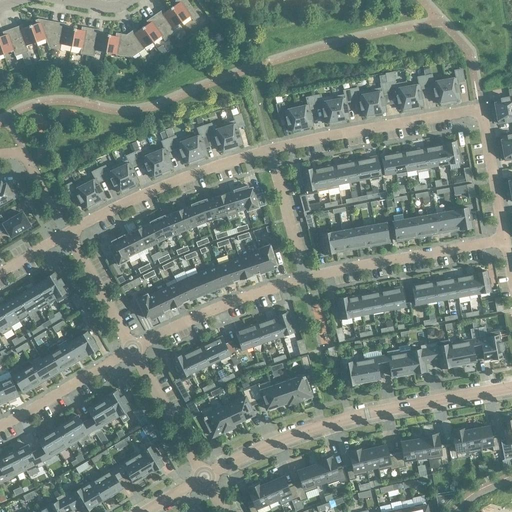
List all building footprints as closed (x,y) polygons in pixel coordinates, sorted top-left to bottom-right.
[(172,8),(182,23),(190,17),(194,22),(200,17),(187,0),(176,0),(175,1),(177,4),(172,8)] [(182,23),(172,8),(166,12),(164,9),(155,15),(171,37),(176,33),(173,29),(182,23)] [(171,37),(155,15),(147,21),(149,24),(143,28),(153,43),(162,37),(165,41),(171,37)] [(30,26),(36,43),(46,39),(49,49),(53,50),(58,23),(39,19),(35,20),(37,24),(30,26)] [(71,47),(75,29),(68,28),(68,25),(58,23),(53,50),(60,51),(61,45),(71,47)] [(13,29),(22,54),(28,52),(26,46),(36,43),(30,26),(24,29),(22,25),(13,29)] [(88,56),(92,29),(82,27),(81,31),(75,29),(71,47),(82,49),(81,54),(88,56)] [(153,43),(143,28),(137,32),(135,29),(127,35),(132,58),(145,49),(145,48),(153,43)] [(0,37),(0,45),(3,55),(13,51),(15,57),(22,54),(13,29),(3,32),(4,36),(0,37)] [(106,53),(109,36),(102,34),(103,31),(92,29),(88,56),(94,57),(96,51),(106,53)] [(132,58),(127,35),(116,33),(116,37),(109,36),(106,53),(116,55),(132,58)] [(157,49),(162,55),(166,52),(162,46),(157,49)] [(444,80),(448,104),(456,103),(456,100),(460,99),(457,83),(464,81),(461,70),(454,71),(456,78),(444,80)] [(411,111),(407,87),(396,89),(392,72),(385,73),(387,83),(389,95),(396,94),(397,96),(396,96),(398,103),(399,110),(403,109),(404,112),(411,111)] [(424,76),(426,88),(433,87),(434,89),(433,89),(435,97),(436,103),(440,102),(441,105),(448,104),(444,80),(433,82),(431,75),(424,76)] [(407,87),(411,111),(419,109),(419,106),(423,106),(421,99),(422,99),(420,92),(420,89),(426,88),(424,76),(417,78),(419,85),(407,87)] [(369,90),(374,117),(382,116),(382,113),(386,112),(384,106),(385,106),(383,98),(383,96),(389,95),(387,83),(380,84),(380,88),(369,90)] [(350,90),(352,102),(359,100),(360,103),(359,103),(361,110),(362,117),(366,116),(367,119),(374,117),(369,90),(358,92),(357,89),(350,90)] [(493,113),(511,109),(511,89),(509,90),(510,97),(508,98),(508,97),(500,99),(494,100),(494,104),(491,105),(493,113)] [(332,97),(337,124),(345,123),(345,120),(349,119),(347,112),(348,112),(346,105),(346,103),(352,102),(350,90),(343,91),(344,95),(332,97)] [(313,97),(315,108),(322,107),(323,109),(322,109),(324,117),(325,123),(329,123),(330,126),(337,124),(332,97),(333,100),(322,103),(320,95),(313,97)] [(296,108),(301,131),(309,130),(308,127),(312,126),(311,119),(309,112),(309,110),(315,108),(313,97),(306,98),(308,105),(296,108)] [(301,131),(296,108),(285,111),(283,103),(276,105),(279,117),(285,115),(289,131),(293,130),(294,133),(301,131)] [(511,109),(493,113),(494,120),(497,120),(498,124),(505,123),(511,121),(511,109)] [(223,124),(232,150),(239,148),(238,145),(242,144),(240,138),(238,130),(237,128),(244,126),(240,115),(233,117),(234,121),(223,124)] [(232,150),(223,124),(224,128),(213,131),(211,124),(204,126),(208,138),(214,135),(215,138),(217,145),(219,151),(223,150),(224,153),(232,150)] [(208,138),(204,126),(197,129),(200,136),(189,139),(188,136),(187,136),(197,162),(204,160),(203,157),(207,155),(205,149),(202,142),(201,140),(208,138)] [(152,150),(162,175),(170,172),(169,170),(172,168),(170,162),(167,155),(166,153),(172,150),(168,139),(165,131),(159,133),(163,141),(161,142),(164,149),(154,153),(152,150)] [(500,150),(511,147),(511,134),(507,136),(500,137),(501,141),(498,142),(500,150)] [(197,162),(187,136),(176,140),(175,137),(168,139),(172,150),(179,148),(180,150),(179,150),(182,157),(184,163),(188,162),(189,165),(197,162)] [(133,153),(140,151),(136,142),(129,145),(133,153)] [(445,144),(449,164),(460,162),(458,155),(460,155),(459,149),(457,149),(456,142),(445,144)] [(434,146),(438,166),(448,164),(449,164),(445,144),(444,144),(434,146)] [(424,148),(428,171),(428,167),(438,166),(434,146),(424,148)] [(511,147),(500,150),(501,157),(504,157),(505,161),(511,160),(511,159),(511,147)] [(428,171),(424,148),(413,150),(417,173),(418,178),(429,176),(428,171)] [(162,175),(152,150),(141,154),(140,151),(133,153),(138,165),(144,162),(145,164),(147,171),(148,171),(150,177),(154,176),(155,178),(162,175)] [(402,152),(406,171),(416,170),(417,173),(413,150),(402,152)] [(392,154),(395,173),(406,171),(402,152),(392,154)] [(138,165),(133,153),(126,156),(128,160),(117,165),(129,190),(136,187),(135,184),(138,182),(135,176),(136,176),(132,169),(131,167),(138,165)] [(395,173),(392,154),(381,156),(384,175),(395,173)] [(365,159),(370,182),(381,180),(377,157),(365,159)] [(370,182),(365,159),(355,161),(358,180),(368,178),(369,182),(370,182)] [(358,180),(355,161),(344,163),(348,182),(358,180)] [(348,182),(344,163),(334,165),(338,188),(338,184),(348,182)] [(129,190),(117,165),(106,170),(105,166),(98,169),(103,180),(110,177),(111,179),(110,179),(114,186),(117,192),(120,191),(121,193),(129,190)] [(338,188),(334,165),(323,167),(327,190),(338,188)] [(327,190),(323,167),(313,169),(313,168),(312,168),(317,192),(327,190)] [(317,192),(312,168),(301,170),(303,178),(301,179),(302,185),(304,184),(306,194),(317,192)] [(463,169),(466,182),(472,181),(470,168),(463,169)] [(103,180),(98,169),(92,173),(95,179),(85,184),(83,181),(95,206),(103,202),(101,200),(105,198),(102,192),(98,185),(97,183),(103,180)] [(95,206),(83,181),(72,187),(71,183),(64,186),(70,197),(76,194),(77,196),(80,203),(83,209),(87,207),(88,210),(95,206)] [(2,186),(1,182),(0,182),(0,205),(14,198),(13,197),(15,196),(12,190),(10,191),(6,184),(2,186)] [(468,198),(475,197),(473,184),(466,185),(468,198)] [(240,189),(248,211),(258,208),(256,200),(255,196),(254,196),(252,188),(247,190),(247,187),(240,189)] [(248,211),(240,189),(234,191),(234,192),(230,193),(237,213),(246,209),(247,211),(248,211)] [(237,213),(230,193),(226,194),(220,196),(226,216),(237,213)] [(226,216),(220,196),(213,198),(214,198),(210,200),(216,219),(226,216)] [(310,211),(307,199),(300,201),(304,213),(310,211)] [(198,203),(206,223),(216,219),(210,200),(206,201),(206,200),(198,203)] [(206,223),(198,203),(191,205),(192,206),(188,207),(196,227),(206,223)] [(178,211),(186,231),(196,227),(188,207),(184,209),(178,211)] [(457,210),(461,230),(472,228),(470,221),(472,221),(471,215),(469,215),(468,208),(457,210)] [(460,230),(461,230),(457,210),(456,210),(456,211),(446,212),(450,232),(460,230)] [(168,216),(176,235),(186,231),(178,211),(171,214),(172,214),(168,216)] [(450,232),(446,212),(436,214),(439,234),(450,232)] [(29,226),(22,213),(5,223),(0,216),(0,215),(0,231),(0,232),(6,229),(11,237),(29,226)] [(311,214),(305,216),(308,229),(314,227),(311,214)] [(439,234),(436,214),(425,216),(429,236),(439,234)] [(157,220),(166,239),(176,235),(168,216),(164,217),(157,220)] [(429,236),(425,216),(414,218),(418,237),(429,236)] [(418,237),(414,218),(404,220),(407,239),(418,237)] [(166,239),(157,220),(150,223),(147,225),(156,244),(166,239)] [(407,239),(404,220),(393,222),(396,241),(407,239)] [(374,225),(378,245),(389,243),(385,223),(374,225)] [(137,230),(146,249),(156,244),(147,225),(143,227),(137,230)] [(364,227),(367,247),(378,245),(374,225),(364,227)] [(353,229),(357,249),(367,247),(364,227),(353,229)] [(342,231),(346,251),(357,249),(353,229),(342,231)] [(128,235),(137,253),(146,249),(137,230),(131,233),(128,235)] [(346,251),(342,231),(332,233),(332,232),(332,233),(335,253),(336,253),(336,252),(346,251)] [(335,253),(332,233),(321,235),(322,242),(320,242),(321,248),(323,248),(324,255),(335,253)] [(118,239),(128,260),(128,258),(137,253),(128,235),(124,237),(124,236),(118,239)] [(128,260),(118,239),(112,242),(113,245),(109,247),(112,254),(114,258),(118,265),(128,260)] [(259,249),(267,271),(273,269),(272,267),(276,265),(274,257),(273,253),(272,253),(270,245),(259,249)] [(267,271),(259,249),(258,249),(259,251),(249,255),(256,274),(260,273),(260,274),(267,271)] [(256,274),(249,255),(239,258),(246,278),(252,276),(256,274)] [(229,261),(236,281),(239,280),(240,281),(246,278),(239,258),(229,261)] [(218,265),(226,285),(232,283),(236,281),(229,261),(218,265)] [(226,285),(218,265),(208,269),(216,289),(226,285)] [(198,274),(206,294),(216,289),(208,269),(198,274)] [(475,273),(479,294),(490,292),(489,285),(491,284),(489,278),(488,279),(487,271),(475,273)] [(44,279),(58,302),(68,296),(62,286),(63,285),(60,279),(58,280),(54,273),(44,279)] [(465,276),(468,295),(479,293),(479,294),(475,273),(475,274),(465,276)] [(187,278),(195,298),(206,294),(198,274),(187,278)] [(125,281),(122,276),(116,279),(119,284),(125,281)] [(468,295),(465,276),(454,278),(458,297),(468,295)] [(195,298),(187,278),(177,283),(186,302),(189,300),(189,301),(195,298)] [(458,297),(454,278),(444,280),(447,299),(458,297)] [(58,302),(44,279),(45,280),(39,284),(39,285),(36,286),(47,304),(56,299),(58,302)] [(447,299),(444,280),(433,282),(437,301),(447,299)] [(437,301),(433,282),(422,284),(426,303),(437,301)] [(167,288),(176,307),(182,304),(186,302),(177,283),(167,288)] [(121,287),(124,292),(129,289),(126,284),(121,287)] [(426,303),(422,284),(411,286),(415,305),(426,303)] [(27,291),(38,310),(47,304),(36,286),(33,288),(27,291)] [(390,290),(394,309),(405,307),(401,287),(390,290)] [(157,292),(166,311),(170,309),(170,310),(176,307),(167,288),(157,292)] [(379,292),(383,311),(394,309),(390,290),(379,292)] [(18,298),(28,315),(38,310),(27,291),(20,295),(21,296),(18,298)] [(146,295),(157,316),(163,313),(162,313),(166,311),(157,292),(148,297),(147,295),(146,295)] [(369,294),(373,313),(383,311),(379,292),(369,294)] [(76,294),(71,298),(77,309),(83,306),(76,294)] [(358,296),(362,315),(373,313),(369,294),(358,296)] [(157,316),(146,295),(136,300),(140,307),(139,308),(141,311),(142,311),(145,319),(149,317),(151,319),(157,316)] [(362,315),(358,296),(348,298),(348,297),(347,297),(351,318),(352,318),(352,317),(362,315)] [(351,318),(347,297),(336,299),(338,307),(336,307),(337,313),(339,313),(340,320),(351,318)] [(8,302),(19,321),(28,315),(18,298),(15,299),(14,299),(8,302)] [(494,300),(496,312),(503,311),(500,298),(494,300)] [(0,308),(0,309),(12,329),(10,326),(19,321),(8,302),(2,306),(2,307),(0,308)] [(91,320),(84,308),(78,312),(85,323),(91,320)] [(12,329),(0,309),(0,331),(2,335),(12,329)] [(54,315),(57,321),(62,318),(59,312),(54,315)] [(276,317),(283,336),(293,333),(291,326),(292,325),(290,319),(289,320),(287,313),(276,317)] [(266,321),(272,339),(282,336),(282,337),(283,336),(276,317),(275,317),(276,317),(266,321)] [(272,339),(266,321),(256,324),(262,343),(272,339)] [(59,328),(57,324),(52,327),(55,333),(61,330),(59,328)] [(262,343),(256,324),(245,328),(252,347),(262,343)] [(86,328),(76,334),(88,355),(98,349),(94,343),(96,342),(92,337),(91,338),(86,328)] [(252,347),(245,328),(235,332),(241,350),(252,347)] [(345,341),(342,328),(335,330),(339,343),(345,341)] [(480,339),(482,351),(484,360),(490,359),(490,360),(503,358),(501,350),(503,350),(502,343),(500,343),(498,332),(486,334),(486,338),(480,339)] [(88,355),(76,334),(75,335),(78,338),(69,343),(67,340),(79,360),(88,355)] [(482,351),(480,339),(469,341),(468,334),(458,335),(459,342),(463,365),(471,364),(471,362),(475,361),(473,352),(482,351)] [(211,342),(219,360),(230,355),(221,337),(211,342)] [(20,343),(17,338),(11,341),(15,346),(20,343)] [(70,366),(79,360),(67,340),(58,346),(70,366)] [(300,355),(306,353),(303,340),(296,342),(300,355)] [(452,367),(447,341),(428,344),(432,363),(439,361),(440,369),(452,367)] [(447,341),(452,367),(453,367),(453,365),(455,365),(456,366),(463,365),(459,342),(449,344),(448,341),(447,341)] [(201,347),(209,364),(219,360),(211,342),(201,347)] [(20,346),(22,350),(24,352),(29,349),(26,343),(20,346)] [(410,351),(414,374),(426,372),(424,364),(426,363),(432,363),(428,344),(420,346),(421,350),(410,351)] [(60,371),(70,366),(58,346),(57,346),(59,349),(50,354),(60,371)] [(191,351),(200,369),(209,364),(201,347),(191,351)] [(337,360),(334,347),(327,349),(331,361),(337,360)] [(403,376),(398,350),(386,352),(387,356),(381,357),(383,368),(389,367),(391,377),(395,376),(395,377),(403,376)] [(414,374),(410,351),(399,353),(399,350),(398,350),(403,376),(411,375),(410,373),(413,373),(414,374)] [(200,369),(191,351),(182,355),(181,355),(192,377),(190,373),(200,369)] [(51,377),(60,371),(50,354),(41,360),(40,357),(39,357),(51,377)] [(192,377),(181,355),(171,360),(174,367),(173,367),(175,373),(177,372),(181,382),(192,377)] [(307,356),(300,358),(304,371),(311,370),(307,356)] [(42,382),(51,377),(39,357),(30,362),(32,365),(42,382)] [(383,368),(381,357),(364,360),(368,382),(376,381),(375,379),(379,379),(378,369),(383,368)] [(32,365),(30,362),(29,360),(19,366),(22,371),(33,388),(42,382),(32,365)] [(368,382),(364,360),(353,362),(357,384),(357,383),(360,382),(360,384),(368,382)] [(357,384),(353,362),(341,364),(342,372),(340,372),(341,379),(343,378),(345,386),(357,384)] [(23,394),(33,388),(22,371),(13,377),(23,394)] [(292,378),(300,401),(300,400),(311,396),(303,374),(292,378)] [(0,382),(0,383),(8,401),(18,396),(10,378),(0,382)] [(300,401),(292,378),(281,382),(289,405),(300,401)] [(277,406),(269,381),(258,385),(250,388),(255,401),(262,398),(266,410),(270,408),(271,410),(278,407),(277,406)] [(289,405),(281,382),(271,385),(269,381),(277,406),(281,404),(282,406),(288,404),(289,405)] [(191,399),(184,388),(179,391),(185,402),(191,399)] [(255,401),(250,388),(241,391),(243,396),(233,400),(243,420),(243,421),(250,418),(249,417),(253,415),(248,404),(255,401)] [(107,396),(119,416),(129,410),(125,403),(127,402),(123,396),(121,397),(117,390),(107,396)] [(119,416),(107,396),(107,397),(107,398),(105,400),(104,398),(97,402),(109,422),(119,416)] [(243,420),(233,400),(223,405),(234,427),(233,426),(240,423),(239,422),(243,420)] [(109,422),(97,402),(90,406),(91,408),(88,410),(93,418),(87,421),(95,434),(101,431),(100,428),(109,422)] [(193,417),(199,414),(192,402),(186,405),(193,417)] [(234,427),(223,405),(213,410),(211,406),(223,432),(234,427)] [(223,432),(211,406),(200,412),(212,437),(223,432)] [(148,422),(140,409),(133,413),(140,426),(148,422)] [(95,434),(87,421),(82,424),(77,416),(74,418),(73,417),(66,421),(80,444),(95,434)] [(505,437),(505,439),(500,440),(504,460),(511,458),(511,446),(511,443),(511,419),(502,422),(504,430),(503,431),(504,437),(505,437)] [(80,444),(66,421),(60,425),(60,426),(57,428),(68,446),(78,441),(80,444)] [(149,424),(143,428),(150,439),(156,436),(149,424)] [(476,429),(480,451),(481,451),(480,447),(492,445),(493,452),(500,450),(497,437),(491,439),(489,427),(476,429)] [(68,446),(57,428),(54,430),(54,429),(47,433),(59,452),(68,446)] [(469,454),(464,429),(452,432),(454,446),(448,447),(451,460),(457,459),(456,452),(468,450),(468,454),(469,454)] [(464,429),(469,454),(480,451),(476,429),(465,432),(464,429)] [(116,433),(119,439),(125,435),(121,430),(116,433)] [(59,452),(47,433),(40,437),(41,438),(37,440),(42,448),(37,451),(44,465),(45,465),(43,462),(59,452)] [(425,436),(429,461),(441,459),(442,465),(449,464),(446,447),(439,449),(437,434),(425,436)] [(413,441),(416,459),(428,457),(428,461),(429,461),(425,436),(424,437),(425,439),(413,441)] [(130,443),(127,437),(121,441),(125,447),(130,443)] [(395,456),(398,469),(405,467),(404,461),(416,459),(413,441),(401,443),(403,455),(395,456)] [(17,451),(28,473),(44,465),(37,451),(32,454),(27,445),(24,447),(23,446),(17,449),(18,450),(17,451)] [(141,452),(153,471),(163,465),(159,458),(161,457),(157,452),(156,453),(151,446),(141,452)] [(373,449),(378,471),(390,468),(391,470),(398,469),(395,456),(388,458),(385,446),(373,449)] [(367,473),(361,449),(349,452),(352,466),(346,468),(349,480),(356,479),(355,476),(367,473)] [(361,449),(367,473),(366,469),(377,467),(378,471),(373,449),(362,452),(361,449)] [(102,452),(96,456),(99,460),(109,455),(106,450),(102,452)] [(6,454),(16,475),(26,470),(27,473),(28,473),(17,451),(14,452),(13,451),(6,454)] [(131,458),(143,477),(150,473),(149,472),(152,470),(153,472),(153,471),(141,452),(131,458)] [(0,482),(16,475),(6,454),(0,457),(0,482)] [(75,458),(78,463),(84,460),(80,454),(75,458)] [(78,463),(75,458),(74,456),(69,459),(73,466),(78,463)] [(320,461),(328,485),(339,481),(340,483),(347,481),(342,469),(336,471),(331,457),(320,461)] [(116,467),(122,477),(127,474),(132,482),(136,480),(136,481),(143,477),(131,458),(116,467)] [(309,468),(316,489),(317,489),(316,485),(326,481),(327,485),(328,485),(320,461),(319,462),(320,464),(309,468)] [(81,465),(84,471),(90,468),(86,462),(81,465)] [(84,471),(81,465),(75,468),(79,474),(84,471)] [(101,476),(112,496),(119,492),(118,491),(122,488),(117,480),(122,477),(116,467),(101,476)] [(294,485),(300,501),(307,499),(305,493),(316,489),(309,468),(297,472),(301,483),(294,485)] [(91,482),(102,500),(105,499),(106,500),(112,496),(101,476),(91,482)] [(271,482),(278,499),(289,495),(292,501),(299,498),(300,501),(294,485),(287,488),(283,477),(271,482)] [(79,485),(93,508),(100,504),(99,502),(102,500),(91,482),(81,488),(80,485),(79,485)] [(259,485),(267,504),(278,499),(271,482),(261,487),(260,485),(259,485)] [(63,495),(70,507),(75,504),(77,508),(78,507),(81,511),(85,511),(93,508),(79,485),(63,495)] [(267,504),(259,485),(248,490),(253,503),(247,505),(250,511),(257,511),(256,509),(267,504)] [(454,495),(454,491),(435,494),(438,511),(441,510),(454,495)] [(31,499),(29,493),(23,496),(26,502),(31,499)] [(48,506),(50,511),(66,511),(65,510),(70,507),(63,495),(56,498),(58,501),(48,506)] [(413,505),(414,511),(427,511),(425,503),(413,505)]
